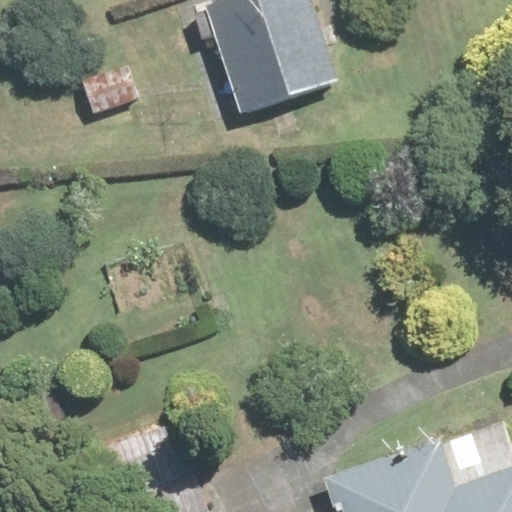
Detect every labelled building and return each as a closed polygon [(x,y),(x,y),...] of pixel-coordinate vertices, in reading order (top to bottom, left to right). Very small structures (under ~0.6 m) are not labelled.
[(354,94),(323,0),(282,0),(208,24),(216,49),(233,44),(260,124),(354,94)] [(142,72),(96,88),(107,120),(154,103),(142,72)] [(14,180),(0,181),(0,229),(18,228),(14,180)] [(197,511),(184,478),(165,430),(84,463),(102,511),(197,511)] [(322,511),(511,511),(511,475),(511,471),(506,474),(491,432),(427,453),(425,446),(334,478),(313,485),(322,511)]
